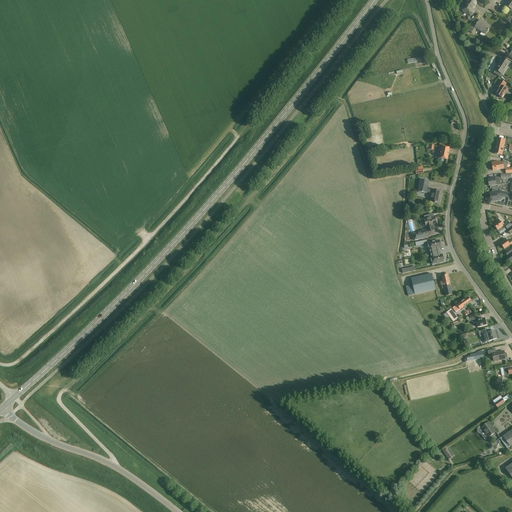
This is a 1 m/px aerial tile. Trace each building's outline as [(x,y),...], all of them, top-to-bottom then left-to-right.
[(466,6),(462,12),(469,16),(471,13),(472,14),(474,11),(472,10),(478,0),(467,0),(465,5),(466,6)] [(469,30),(468,31),(473,34),(474,33),(476,30),(484,35),(490,27),(479,20),(477,24),(474,23),(469,30)] [(502,75),(505,70),(510,63),(502,57),(494,69),(502,75)] [(495,94),(502,98),(508,90),(504,87),(506,84),(500,80),(496,87),(499,89),(495,94)] [(495,146),(503,148),(505,140),(497,138),(495,146)] [(439,143),(438,151),(441,152),(439,159),(440,159),(439,161),(443,162),(444,159),(447,160),(450,148),(445,147),(446,144),(439,143)] [(503,148),(495,146),(494,154),(502,155),(503,148)] [(498,163),(498,161),(491,162),(492,166),(491,166),(491,169),(492,169),(493,171),(504,169),(506,169),(505,162),(503,162),(498,163)] [(494,177),(490,178),(490,180),(487,180),(489,187),(496,185),(500,184),(499,178),(495,179),(494,177)] [(439,198),(440,198),(441,192),(432,190),(427,189),(429,181),(420,179),(418,192),(426,193),(431,194),(430,202),(439,204),(438,204),(439,198)] [(503,196),(508,197),(509,194),(500,191),(500,192),(496,193),(496,192),(492,193),(493,194),(490,195),(490,196),(489,197),(490,200),(490,199),(491,201),(498,200),(497,200),(501,199),(500,197),(503,198),(503,196)] [(432,225),(436,224),(434,217),(424,220),(427,230),(412,234),(413,236),(414,241),(429,237),(428,233),(434,231),(432,225)] [(493,224),(494,225),(497,230),(503,226),(502,226),(504,224),(501,221),(500,222),(498,220),(493,224)] [(504,249),(510,245),(511,243),(511,240),(508,243),(505,239),(500,243),(504,249)] [(430,254),(439,252),(439,248),(441,248),(440,246),(441,245),(441,242),(439,242),(439,240),(427,243),(428,251),(429,251),(430,254)] [(431,265),(444,263),(443,261),(445,260),(444,257),(443,257),(442,255),(440,256),(439,252),(430,254),(430,257),(431,265)] [(432,274),(411,279),(413,285),(406,287),(408,296),(415,294),(415,295),(435,290),(432,274)] [(442,289),(443,288),(445,296),(452,295),(450,286),(449,286),(448,283),(449,283),(448,275),(441,277),(442,281),(440,281),(442,289)] [(468,297),(464,300),(452,309),(455,313),(471,302),(468,297)] [(447,312),(446,313),(453,322),(454,321),(457,319),(451,309),(447,312)] [(479,316),(474,317),(470,318),(470,319),(467,320),(468,322),(471,322),(476,323),(477,327),(486,325),(484,318),(479,319),(479,316)] [(485,343),(492,340),(497,339),(494,331),(488,333),(487,329),(479,332),(480,337),(483,336),(485,343)] [(430,351),(433,361),(449,357),(447,347),(430,351)] [(494,362),(505,359),(504,351),(496,353),(495,350),(487,351),(488,355),(492,354),(494,362)] [(511,368),(510,369),(510,367),(503,368),(505,376),(511,374),(511,376),(511,368)] [(497,408),(505,403),(502,399),(495,404),(497,408)] [(480,426),(476,428),(477,430),(477,432),(479,434),(481,434),(484,432),(488,438),(496,432),(489,422),(481,427),(480,426)] [(511,430),(500,439),(507,449),(511,445),(511,430)] [(452,457),(446,449),(442,452),(448,460),(452,457)]
